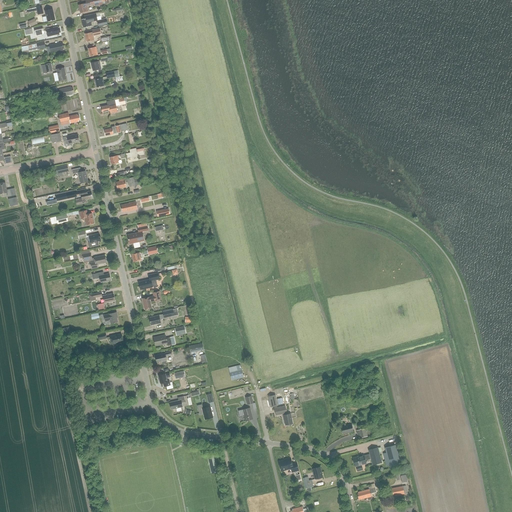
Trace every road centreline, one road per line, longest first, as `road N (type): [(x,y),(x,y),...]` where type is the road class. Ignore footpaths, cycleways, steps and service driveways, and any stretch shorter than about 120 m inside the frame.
road 1 (unclassified): [(268,444),(186,433),(155,411),(95,152)]
road 2 (unclassified): [(95,152),(61,0)]
